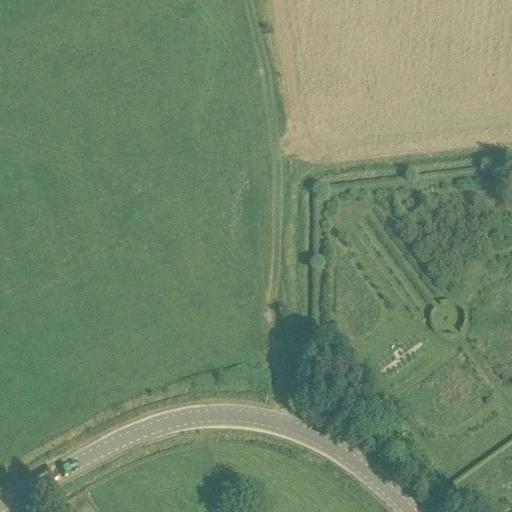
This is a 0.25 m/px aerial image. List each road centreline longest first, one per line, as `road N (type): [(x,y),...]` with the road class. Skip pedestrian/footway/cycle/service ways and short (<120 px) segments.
road 1 (tertiary): [(405,511),(329,449),(299,433),(236,420),(142,438),(2,511)]
road 2 (track): [(277,253),(278,427)]
